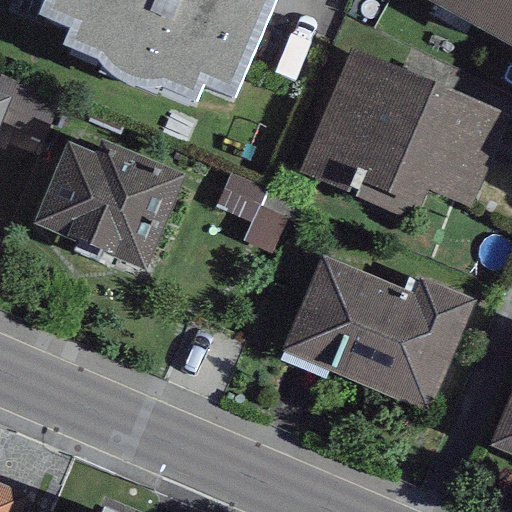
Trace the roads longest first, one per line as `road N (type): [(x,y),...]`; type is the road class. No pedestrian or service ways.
road 1 (tertiary): [(331,511),(0,370)]
road 2 (residential): [(511,354),(435,511)]
